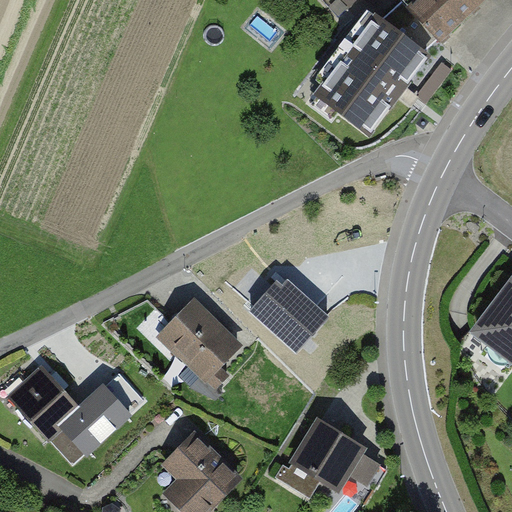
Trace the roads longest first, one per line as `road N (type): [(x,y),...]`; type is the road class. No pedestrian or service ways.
road 1 (residential): [(443,173),(406,156),(373,163),(0,347)]
road 2 (primary): [(448,511),(413,408),(405,355),(406,292),(443,173)]
road 3 (primary): [(443,173),(511,69)]
